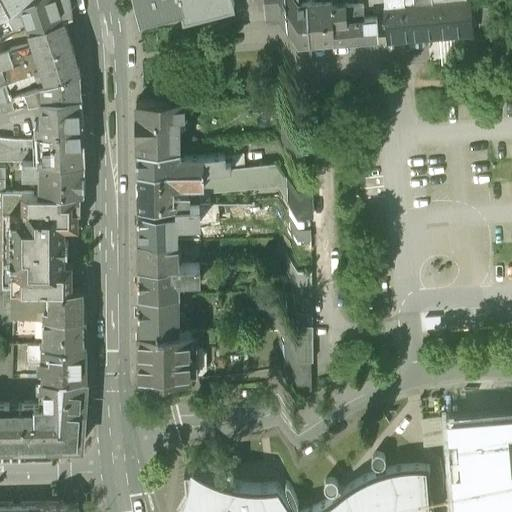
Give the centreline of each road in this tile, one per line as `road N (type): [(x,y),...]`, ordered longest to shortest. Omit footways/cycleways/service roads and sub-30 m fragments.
road 1 (primary): [(118,490),(109,396),(108,132),(89,0)]
road 2 (unclassified): [(511,371),(418,378),(246,448),(165,459),(118,490)]
road 3 (residential): [(224,64),(415,51)]
road 4 (residential): [(118,490),(60,507),(0,509)]
